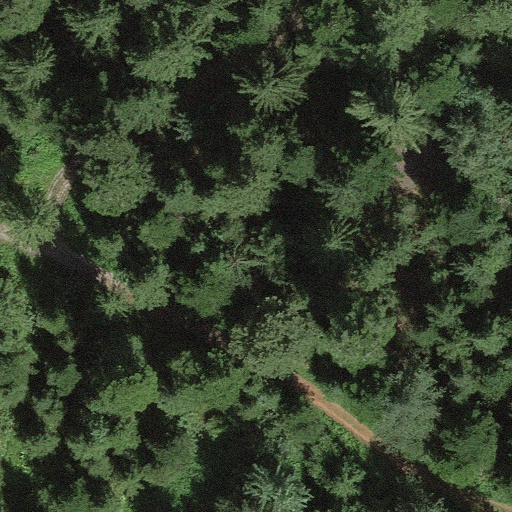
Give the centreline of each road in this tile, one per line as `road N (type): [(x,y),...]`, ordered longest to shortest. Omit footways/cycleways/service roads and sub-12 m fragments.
road 1 (track): [(310,0),(187,114),(77,169),(41,243)]
road 2 (track): [(447,0),(511,111)]
